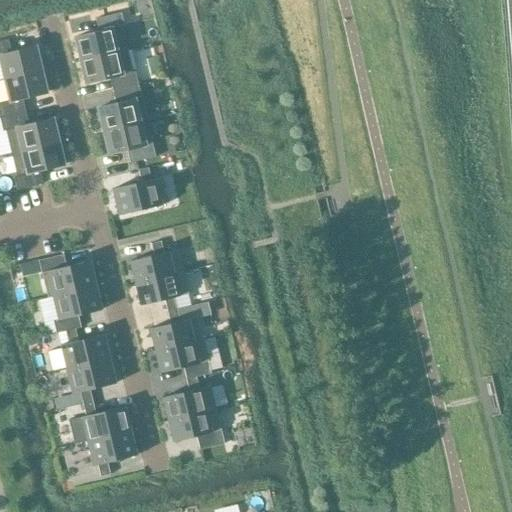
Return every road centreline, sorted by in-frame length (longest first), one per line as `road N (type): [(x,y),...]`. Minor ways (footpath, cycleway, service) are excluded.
road 1 (residential): [(92,211),(155,472)]
road 2 (residential): [(45,17),(92,211)]
